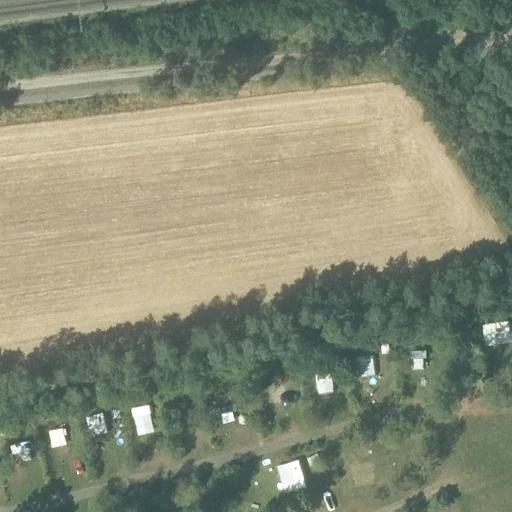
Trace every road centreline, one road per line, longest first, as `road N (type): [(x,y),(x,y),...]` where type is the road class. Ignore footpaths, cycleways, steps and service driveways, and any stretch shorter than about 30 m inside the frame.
road 1 (track): [(0,86),(511,41)]
road 2 (unknown): [(2,511),(193,464),(301,426)]
